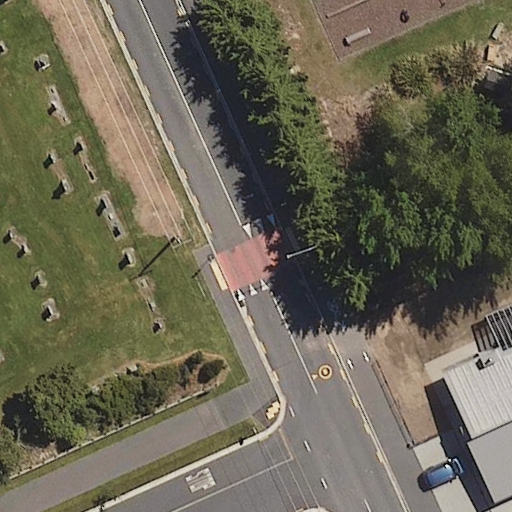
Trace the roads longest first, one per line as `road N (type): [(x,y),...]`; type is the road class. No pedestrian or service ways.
road 1 (residential): [(337,437),(136,0)]
road 2 (residential): [(337,437),(173,511)]
